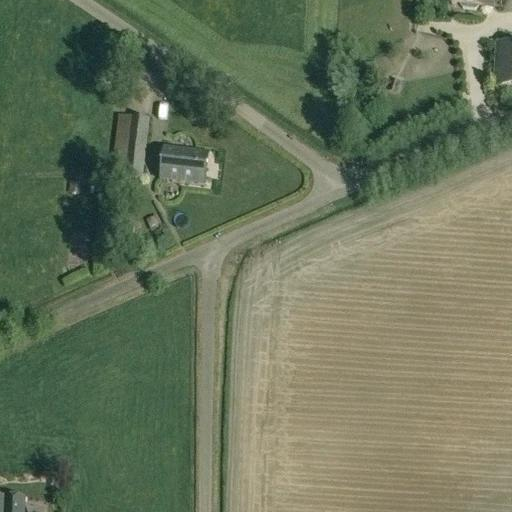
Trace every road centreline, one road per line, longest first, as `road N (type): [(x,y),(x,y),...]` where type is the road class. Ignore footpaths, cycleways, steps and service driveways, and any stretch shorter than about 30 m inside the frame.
road 1 (unclassified): [(511,128),(378,186),(359,182),(91,0)]
road 2 (unknown): [(211,239),(211,511)]
road 3 (unknown): [(211,239),(0,333)]
road 4 (unknown): [(359,182),(211,239)]
